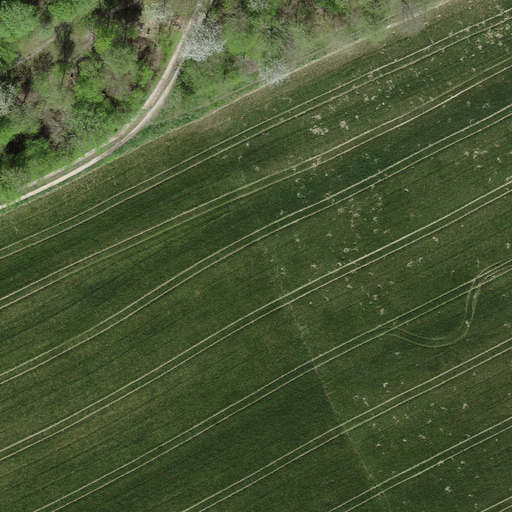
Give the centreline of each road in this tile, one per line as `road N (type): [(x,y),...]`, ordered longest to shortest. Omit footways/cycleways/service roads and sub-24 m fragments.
road 1 (track): [(114,154),(200,98),(423,0)]
road 2 (track): [(219,0),(177,78),(114,154),(0,209)]
